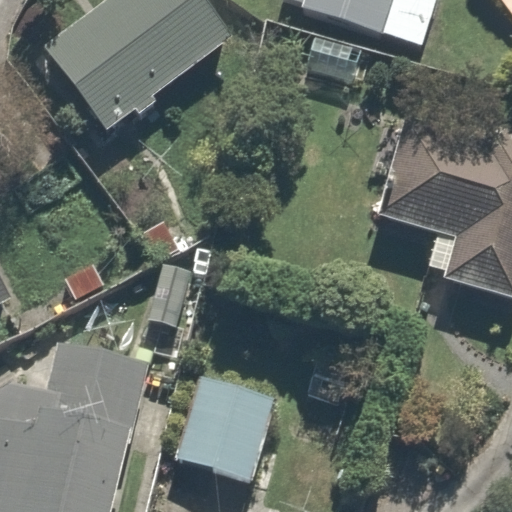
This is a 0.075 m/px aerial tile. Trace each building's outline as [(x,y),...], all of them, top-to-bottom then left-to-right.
[(228,42),(195,0),(111,0),(34,59),(97,141),(228,42)] [(278,0),(276,5),(411,54),(430,0),(278,0)] [(511,287),(511,131),(467,119),(462,138),(392,119),(365,220),(435,238),(424,281),(508,304),(511,287)] [(205,269),(147,268),(147,304),(205,305),(205,269)] [(99,511),(137,357),(54,337),(40,397),(0,387),(0,511),(99,511)] [(246,488),(275,391),(191,366),(162,463),(246,488)]
